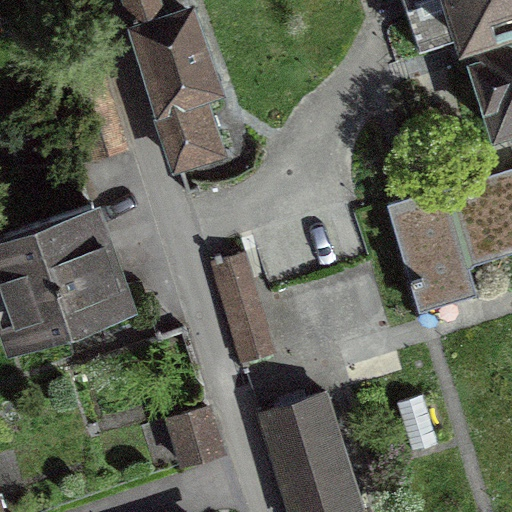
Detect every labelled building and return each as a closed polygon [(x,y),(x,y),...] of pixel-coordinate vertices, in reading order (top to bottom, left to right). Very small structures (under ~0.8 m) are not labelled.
[(155,0),(123,0),(178,163),(217,151),(199,96),(215,91),(188,11),(163,20),(155,0)] [(511,0),(399,0),(417,52),(462,37),(493,135),(511,128),(511,0)] [(90,162),(124,150),(94,49),(58,60),(90,162)] [(511,286),(511,166),(385,204),(417,314),(511,286)] [(89,205),(88,205),(0,235),(0,316),(12,350),(126,310),(89,205)] [(244,359),(268,352),(240,257),(216,267),(244,359)] [(358,511),(322,394),(256,415),(285,511),(358,511)] [(410,452),(435,444),(419,397),(395,404),(410,452)] [(191,461),(220,452),(206,407),(178,416),(191,461)]
